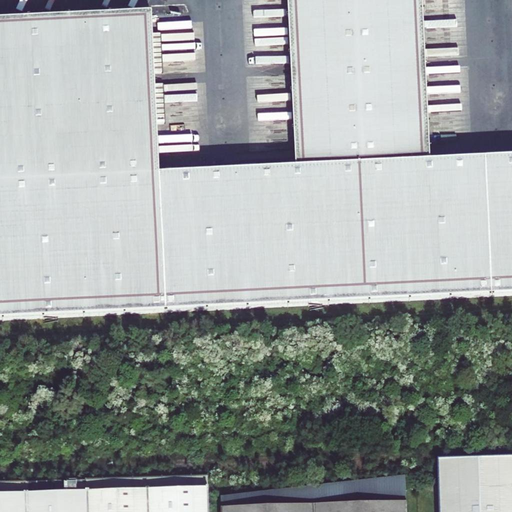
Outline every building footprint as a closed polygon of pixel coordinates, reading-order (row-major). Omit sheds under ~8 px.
[(511,158),(429,162),(421,0),(287,0),(295,169),(159,176),(151,13),(0,20),(0,319),(511,294),(511,158)] [(511,511),(511,458),(438,460),(439,511),(511,511)] [(221,508),(406,502),(405,471),(220,491),(221,508)] [(207,476),(0,482),(0,497),(207,491),(207,476)] [(0,497),(0,511),(208,511),(207,491),(0,497)] [(221,508),(220,511),(406,511),(406,502),(221,508)]
